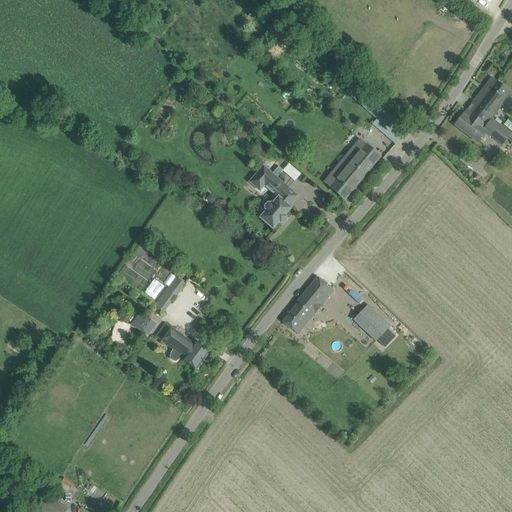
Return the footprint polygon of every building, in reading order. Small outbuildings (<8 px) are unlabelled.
[(464,15),(462,19),(463,19),(471,24),(472,25),(474,22),(474,21),(464,15)] [(467,111),(486,125),(491,118),(503,103),(500,101),(508,90),(492,78),(467,111)] [(354,85),(347,94),(376,119),(372,123),(396,144),(407,131),(400,124),(354,85)] [(463,114),(454,125),(476,141),(484,131),(500,144),(509,132),(491,118),(486,125),(467,111),(463,115),(463,114)] [(330,188),(344,199),(380,156),(360,140),(325,182),(331,187),(330,188)] [(288,164),(283,171),(295,181),(300,174),(288,164)] [(260,218),(272,229),(279,222),(280,223),(286,217),(284,216),(291,208),(289,206),(298,196),(277,177),(283,170),(278,167),(272,173),(263,165),(249,182),(259,191),(264,186),(277,197),(272,204),(270,203),(267,203),(264,206),(265,210),(266,211),(260,218)] [(283,322),(298,335),(314,316),(334,291),(317,277),(297,302),(298,303),(283,322)] [(166,291),(155,305),(165,312),(177,296),(176,296),(184,284),(176,278),(170,285),(166,291)] [(156,299),(163,284),(152,279),(145,294),(156,299)] [(364,309),(354,320),(367,332),(378,321),(364,309)] [(140,312),(131,324),(148,336),(157,324),(147,318),(147,317),(140,312)] [(165,323),(155,336),(162,341),(162,342),(172,350),(171,352),(170,355),(170,358),(171,360),(174,361),(177,361),(179,360),(180,358),(182,357),(185,359),(184,360),(197,370),(210,352),(196,342),(194,345),(171,329),(171,328),(165,323)] [(2,470),(9,476),(16,466),(9,461),(2,470)] [(41,510),(44,511),(65,511),(68,508),(50,496),(41,510)]
